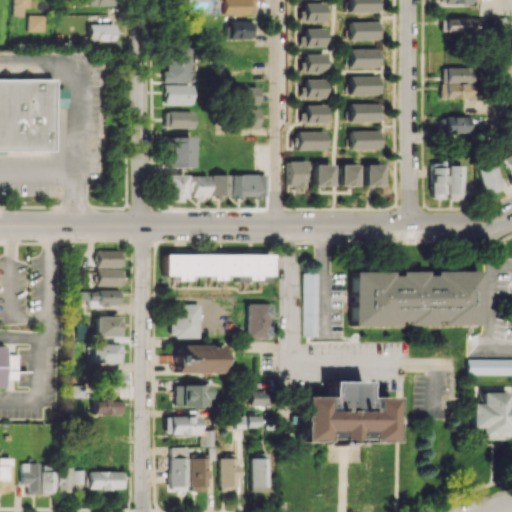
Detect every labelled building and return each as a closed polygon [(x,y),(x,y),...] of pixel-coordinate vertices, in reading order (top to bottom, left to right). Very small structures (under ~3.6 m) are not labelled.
[(11,0),(11,16),(21,16),(21,8),(28,8),(28,0),(11,0)] [(253,0),(221,0),(221,14),(254,14),(253,0)] [(346,0),(347,12),(378,12),(377,0),(346,0)] [(323,21),(322,2),(299,3),(299,21),(323,21)] [(45,31),(46,15),(29,14),(29,31),(45,31)] [(471,17),(442,17),(442,31),(471,31),(471,17)] [(253,21),(228,20),(227,37),(253,38),(253,21)] [(346,22),(347,40),(378,39),(378,21),(346,22)] [(115,40),(114,23),(88,24),(89,41),(115,40)] [(323,46),(323,28),(299,28),(299,47),(323,46)] [(188,46),(166,47),(166,71),(162,71),(162,82),(189,82),(188,46)] [(347,67),(378,67),(378,48),(347,48),(347,67)] [(302,54),(302,62),(297,62),(298,72),(323,72),(323,53),(302,54)] [(471,67),(439,68),(440,83),(471,82),(471,67)] [(347,94),(378,94),(378,76),(347,76),(347,94)] [(0,79),(0,153),(50,153),(50,108),(50,88),(50,79),(0,79)] [(303,98),(324,97),(324,79),(303,79),(303,98)] [(473,98),(472,83),(437,84),(438,99),(473,98)] [(191,84),(163,85),(163,104),(191,104),(191,84)] [(257,104),(257,86),(230,86),(230,104),(257,104)] [(62,88),(50,88),(50,108),(62,108),(62,88)] [(347,122),(379,121),(379,103),(347,103),(347,122)] [(324,123),(324,104),(303,104),(303,113),(298,113),(298,123),(324,123)] [(257,108),(229,109),(230,128),(258,127),(257,108)] [(192,128),(192,110),(163,110),(163,128),(192,128)] [(442,133),(470,133),(470,117),(443,116),(442,133)] [(347,131),(348,149),(379,148),(379,130),(347,131)] [(294,131),(295,150),(323,149),(323,131),(294,131)] [(191,167),(192,137),(164,136),(164,167),(191,167)] [(511,172),(511,146),(499,157),(511,172)] [(500,190),(494,158),(475,162),(482,194),(500,190)] [(285,187),(303,187),(304,161),(285,161),(285,187)] [(429,161),(430,198),(444,198),(444,161),(429,161)] [(329,164),(310,164),(310,186),(329,186),(329,164)] [(354,164),(337,164),(336,185),(354,186),(354,164)] [(378,164),(361,165),(361,186),(379,186),(378,164)] [(461,165),(446,165),(445,196),(470,197),(470,180),(461,180),(461,165)] [(264,173),(230,174),(231,197),(264,196),(264,173)] [(184,175),(164,174),(163,201),(183,202),(184,175)] [(210,195),(227,195),(228,174),(210,174),(210,195)] [(207,176),(187,175),(187,198),(207,198),(207,176)] [(94,267),(121,267),(122,250),(95,250),(94,267)] [(269,254),(162,254),(162,275),(173,275),(173,280),(186,280),(186,275),(209,275),(209,280),(221,280),(221,275),(234,275),(234,281),(269,281),(269,254)] [(95,285),(122,285),(122,269),(95,268),(95,285)] [(350,325),(405,325),(405,326),(435,325),(435,326),(477,325),(476,271),(422,272),(387,272),(387,271),(349,272),(350,325)] [(301,336),(317,336),(316,273),(300,273),(301,336)] [(169,338),(198,338),(198,303),(172,304),(172,324),(169,324),(169,338)] [(245,338),(269,337),(269,317),(271,316),(271,304),(245,304),(245,338)] [(92,336),(121,336),(121,316),(93,316),(92,336)] [(89,362),(120,363),(120,344),(89,344),(89,362)] [(174,373),(224,372),(224,344),(173,345),(174,373)] [(511,374),(511,358),(466,358),(465,373),(511,374)] [(120,371),(98,371),(98,389),(120,388),(120,371)] [(296,397),(296,440),(334,440),(334,443),(347,443),(347,441),(388,440),(388,397),(361,397),(361,381),(323,382),(323,397),(296,397)] [(173,406),(204,406),(204,398),(209,399),(209,385),(173,384),(173,406)] [(248,405),(264,406),(265,391),(248,390),(248,405)] [(470,403),(470,427),(479,428),(479,437),(508,438),(508,427),(511,427),(511,402),(506,402),(506,393),(480,392),(479,403),(470,403)] [(90,414),(120,414),(120,398),(90,398),(90,414)] [(198,416),(163,416),(163,434),(197,434),(198,416)] [(260,416),(246,416),(245,427),(260,427),(260,416)] [(117,443),(84,444),(84,457),(71,458),(71,468),(87,468),(87,462),(117,462),(117,443)] [(185,447),(167,447),(168,490),(186,490),(185,447)] [(266,491),(265,453),(248,453),(249,492),(266,491)] [(217,455),(218,491),(236,491),(235,455),(217,455)] [(0,491),(10,492),(9,457),(0,457),(0,491)] [(206,458),(188,457),(188,490),(205,491),(206,458)] [(19,483),(26,483),(25,494),(37,494),(38,463),(19,462),(19,483)] [(40,493),(54,493),(53,464),(39,465),(40,493)] [(56,494),(71,494),(70,467),(55,467),(56,494)] [(71,483),(81,484),(81,470),(71,469),(71,483)] [(122,489),(121,471),(85,471),(85,489),(122,489)]
